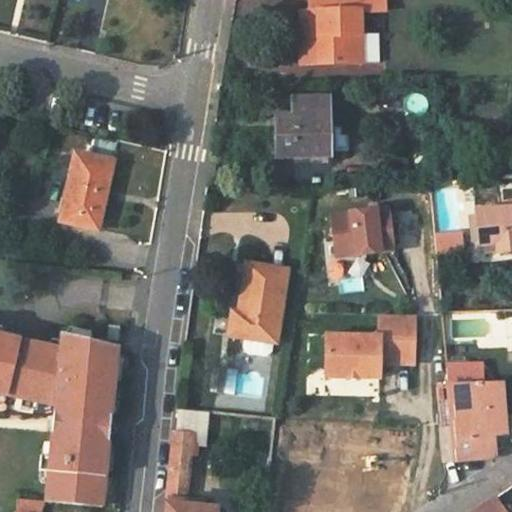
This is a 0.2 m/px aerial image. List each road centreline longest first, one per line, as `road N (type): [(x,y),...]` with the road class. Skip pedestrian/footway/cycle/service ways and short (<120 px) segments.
road 1 (residential): [(201,94),(145,511)]
road 2 (residential): [(201,94),(0,53)]
road 3 (unknown): [(0,299),(171,307)]
